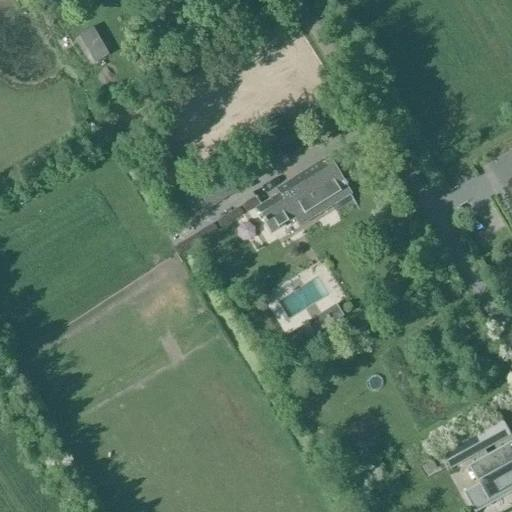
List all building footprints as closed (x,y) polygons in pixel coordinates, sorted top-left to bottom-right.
[(102,45),(88,53),(94,64),(109,56),(102,45)] [(143,150),(171,191),(188,179),(161,138),(143,150)] [(196,190),(208,210),(271,171),(259,151),(196,190)] [(337,210),(353,200),(328,159),(279,189),(281,194),(258,208),(273,231),(296,217),(299,222),(332,201),(337,210)] [(474,511),(475,511),(511,491),(511,440),(468,465),(478,483),(463,492),(474,511)]
